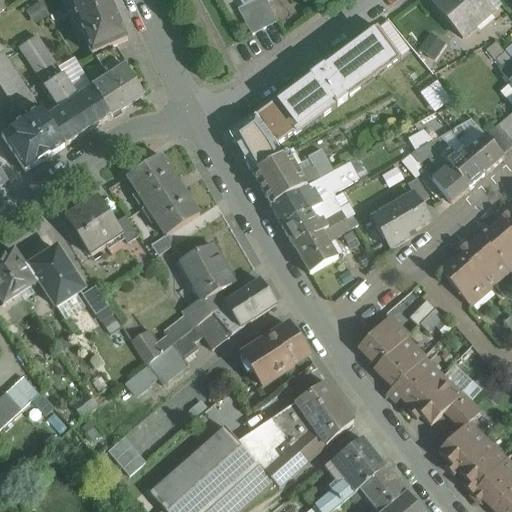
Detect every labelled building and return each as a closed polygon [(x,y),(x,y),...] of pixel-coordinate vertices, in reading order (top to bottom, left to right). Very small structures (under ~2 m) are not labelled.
[(108,0),(67,0),(78,25),(113,10),(108,0)] [(257,0),(243,8),(238,10),(252,37),(277,23),(265,0),(257,0)] [(441,0),(434,6),(433,4),(432,5),(462,40),(463,39),(462,39),(473,29),(474,30),(491,15),(490,14),(491,13),(480,0),(441,0)] [(490,14),(491,15),(502,7),(496,0),(480,0),(491,13),(490,14)] [(113,10),(78,25),(92,56),(126,41),(113,10)] [(420,49),(434,59),(446,44),(432,34),(420,49)] [(37,38),(19,50),(34,71),(43,65),(52,60),(37,38)] [(403,39),(358,64),(370,84),(408,64),(418,84),(433,76),(403,39)] [(117,50),(95,59),(108,80),(125,68),(125,69),(128,68),(117,50)] [(30,95),(1,51),(0,51),(0,86),(13,107),(30,95)] [(511,61),(505,54),(496,61),(502,69),(511,61)] [(78,99),(52,60),(43,65),(54,82),(88,133),(111,119),(93,90),(78,99)] [(511,62),(511,61),(502,69),(499,71),(511,86),(511,62)] [(317,86),(316,86),(322,98),(323,97),(340,128),(381,105),(370,84),(358,64),(358,63),(317,86)] [(54,82),(43,65),(34,71),(45,88),(54,82)] [(108,80),(93,90),(111,119),(143,97),(125,69),(125,68),(108,80)] [(312,77),(279,101),(280,103),(256,117),(259,121),(230,137),(252,176),(288,156),(293,153),(294,155),(341,129),(340,128),(323,97),(322,98),(316,86),(317,86),(312,77)] [(88,133),(54,82),(45,88),(60,111),(47,120),(65,148),(88,133)] [(41,112),(2,138),(25,174),(65,148),(47,120),(41,112)] [(511,115),(485,138),(501,157),(511,148),(511,115)] [(501,157),(485,138),(467,153),(486,176),(504,160),(501,157)] [(438,154),(433,144),(423,150),(429,159),(437,171),(440,169),(443,173),(450,168),(442,158),(438,154)] [(422,150),(411,156),(418,165),(429,159),(423,150),(422,150)] [(486,176),(467,153),(466,155),(463,152),(455,158),(449,151),(442,158),(450,168),(468,190),(486,176)] [(288,156),(252,176),(270,208),(333,173),(321,152),(308,159),(313,168),(299,176),(288,156)] [(199,217),(161,158),(127,179),(165,238),(166,239),(169,236),(199,217)] [(468,190),(450,168),(443,173),(432,183),(451,205),(468,190)] [(333,173),(270,208),(282,229),(310,213),(317,209),(310,195),(324,188),(329,197),(342,190),(333,173)] [(417,180),(407,186),(413,196),(419,206),(429,200),(417,180)] [(419,206),(413,196),(372,220),(390,251),(408,240),(406,237),(429,223),(419,206)] [(97,199),(65,220),(90,258),(120,238),(122,237),(114,226),(97,199)] [(317,225),(310,213),(282,229),(294,250),(322,234),(322,235),(345,222),(343,217),(339,212),(317,225)] [(511,216),(509,212),(499,221),(502,224),(511,235),(511,216)] [(138,238),(125,218),(114,226),(122,237),(120,238),(125,246),(138,238)] [(322,234),(294,250),(309,276),(337,260),(328,245),(351,231),(345,221),(345,222),(322,235),(322,234)] [(511,235),(502,224),(491,233),(488,228),(478,236),(481,240),(507,270),(508,271),(511,267),(511,235)] [(165,238),(150,247),(158,259),(176,247),(169,236),(166,239),(165,238)] [(507,270),(481,240),(470,249),(467,244),(457,252),(462,257),(487,287),(507,270)] [(211,248),(181,265),(193,287),(189,290),(197,304),(199,307),(218,296),(234,287),(211,248)] [(83,292),(75,280),(57,252),(26,272),(35,286),(39,284),(56,310),(83,292)] [(26,272),(14,253),(0,262),(0,266),(19,296),(35,286),(26,272)] [(487,287),(462,257),(441,275),(468,306),(488,289),(487,287)] [(19,296),(0,266),(0,302),(3,307),(19,296)] [(195,330),(202,339),(211,353),(240,330),(276,307),(260,282),(224,306),(224,307),(195,330)] [(197,304),(182,313),(192,332),(195,330),(224,307),(224,306),(218,296),(199,307),(197,304)] [(426,303),(409,320),(418,328),(434,311),(426,303)] [(511,316),(503,324),(511,334),(511,316)] [(66,337),(54,318),(44,324),(57,343),(66,337)] [(387,321),(358,350),(377,369),(403,343),(406,340),(387,321)] [(289,328),(242,358),(262,388),(292,369),(291,367),(308,356),(289,328)] [(202,339),(195,330),(192,332),(162,355),(154,362),(147,368),(160,385),(187,366),(183,361),(197,352),(193,346),(202,339)] [(148,333),(131,344),(147,368),(154,362),(162,355),(148,333)] [(377,369),(374,372),(393,391),(421,362),(422,361),(403,343),(377,369)] [(393,391),(389,395),(397,404),(401,400),(411,410),(439,381),(421,362),(393,391)] [(23,380),(5,396),(21,413),(38,397),(23,380)] [(411,410),(407,414),(416,422),(420,418),(430,428),(444,414),(458,400),(458,399),(439,381),(411,410)] [(352,424),(326,385),(296,405),(312,429),(325,448),(352,424)] [(5,396),(0,400),(0,431),(21,413),(5,396)] [(458,400),(444,414),(453,423),(470,406),(460,396),(458,399),(458,400)] [(87,397),(72,409),(81,420),(95,408),(87,397)] [(224,430),(150,496),(163,511),(206,511),(258,466),(263,473),(312,429),(296,405),(291,409),(238,446),(224,430)] [(470,406),(453,423),(461,431),(466,427),(479,415),(470,406)] [(461,431),(437,455),(448,466),(444,470),(452,478),(456,474),(485,445),(466,427),(461,431)] [(312,429),(263,473),(273,483),(279,489),(325,448),(312,429)] [(145,465),(124,440),(107,454),(129,479),(145,465)] [(362,442),(331,467),(337,474),(332,477),(338,484),(329,490),(325,485),(311,497),(316,502),(311,505),(314,509),(316,511),(335,511),(359,492),(385,471),(362,442)] [(485,445),(456,474),(466,484),(462,488),(471,496),(471,497),(503,464),(503,463),(485,445)] [(503,464),(471,497),(471,496),(470,497),(478,506),(482,502),(491,511),(511,489),(511,471),(503,463),(503,464)] [(258,466),(206,511),(240,511),(273,483),(263,473),(258,466)] [(385,471),(359,492),(371,507),(375,511),(386,511),(406,496),(385,471)] [(511,511),(511,489),(491,511),(492,511),(511,511)] [(386,511),(419,511),(406,496),(386,511)]
